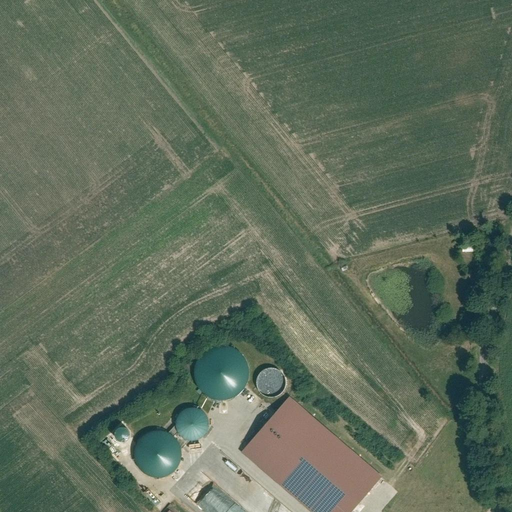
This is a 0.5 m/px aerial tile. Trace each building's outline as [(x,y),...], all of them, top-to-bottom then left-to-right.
[(241,390),(246,384),(248,377),(249,370),(248,363),(244,357),(239,352),(233,348),(226,346),(219,347),(212,349),(206,353),(202,359),(199,366),(198,373),(200,380),(203,386),(208,392),(214,395),(221,397),(229,396),(235,394),(241,390)] [(274,393),(278,392),(282,389),(284,385),(285,380),(284,376),(281,372),(277,370),(272,369),(268,370),(264,373),(262,377),(261,382),(262,386),(265,390),(269,392),(274,393)] [(352,511),(384,475),(292,396),(244,452),(313,511),(352,511)] [(206,435),(208,430),(210,425),(209,419),(206,414),(202,410),(197,408),(191,408),(186,410),(182,413),(179,418),(178,423),(178,429),(181,434),(185,438),(190,440),(196,440),(201,438),(206,435)] [(178,471),(181,465),(183,459),(183,453),(181,447),(178,441),(173,437),(167,434),(161,433),(154,434),(148,437),(143,441),(140,447),(138,453),(138,459),(140,465),(143,471),(148,475),(154,478),(160,479),(167,478),(173,475),(178,471)] [(291,511),(230,461),(217,476),(220,478),(224,475),(231,481),(226,487),(221,483),(219,486),(207,476),(194,490),(219,511),(291,511)]
